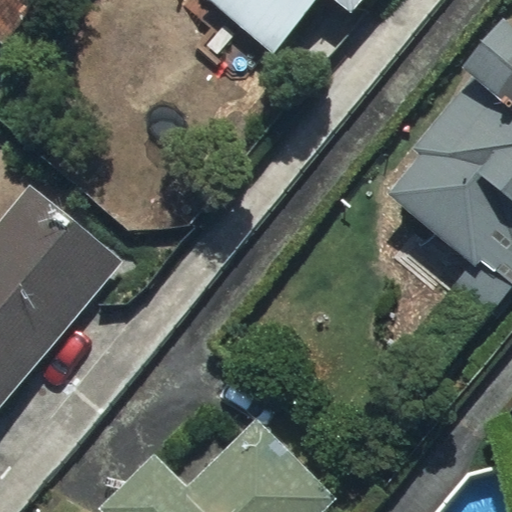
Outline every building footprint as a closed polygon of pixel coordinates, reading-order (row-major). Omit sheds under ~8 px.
[(0,0),(0,77),(62,11),(52,0),(0,0)] [(222,0),(276,49),(320,0),(349,0),(360,10),(368,0),(222,0)] [(481,84),(391,196),(511,293),(511,26),(472,76),(481,84)] [(0,423),(126,254),(30,183),(0,222),(0,423)] [(259,412),(198,480),(165,451),(109,511),(322,511),(344,488),(259,412)]
